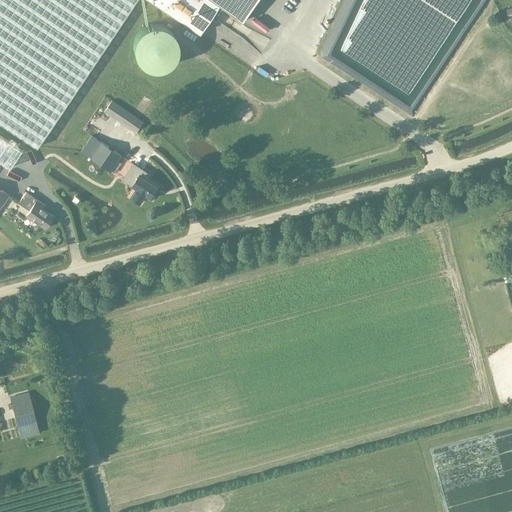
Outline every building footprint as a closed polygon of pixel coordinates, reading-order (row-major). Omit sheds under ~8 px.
[(0,0),(0,122),(36,147),(135,0),(0,0)] [(149,0),(198,33),(209,17),(217,22),(225,10),(243,21),(257,0),(149,0)] [(322,16),(328,19),(337,4),(331,0),(322,16)] [(177,49),(178,47),(177,45),(177,42),(177,40),(176,38),(175,36),(174,34),(172,32),(171,31),(169,29),(168,28),(166,27),(164,26),(162,25),(159,25),(157,24),(155,24),(153,24),(151,25),(148,25),(146,26),(144,27),(142,28),(141,29),(139,31),(137,32),(136,34),(135,36),(134,38),(133,40),(133,42),(132,45),(132,47),(132,49),(133,51),(133,53),(134,55),(135,57),(136,59),(137,61),(139,63),(141,64),(142,66),(144,67),(146,68),(148,68),(151,69),(153,69),(155,69),(157,69),(159,69),(162,68),(164,68),(166,67),(167,66),(169,64),(171,63),(172,61),(174,59),(175,57),(176,55),(177,53),(177,51),(177,49)] [(183,27),(180,31),(194,40),(197,36),(183,27)] [(136,133),(143,122),(112,100),(104,112),(136,133)] [(91,158),(102,142),(91,135),(80,151),(91,158)] [(0,161),(9,168),(21,150),(0,136),(0,161)] [(102,142),(91,158),(110,171),(121,155),(102,142)] [(133,163),(122,179),(136,189),(131,197),(140,203),(145,195),(151,199),(159,187),(147,179),(150,175),(142,170),(141,172),(136,168),(137,166),(133,163)] [(0,206),(8,195),(0,189),(0,206)] [(22,190),(15,201),(26,209),(23,213),(42,227),(50,215),(38,207),(41,203),(33,198),(30,202),(26,199),(29,195),(22,190)] [(20,438),(38,433),(35,421),(29,399),(28,393),(9,398),(17,426),(20,438)]
